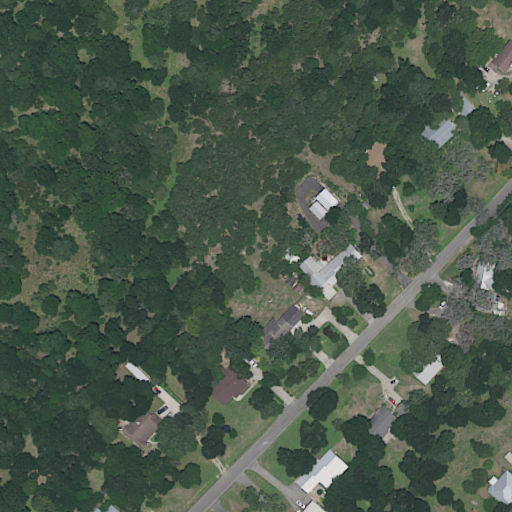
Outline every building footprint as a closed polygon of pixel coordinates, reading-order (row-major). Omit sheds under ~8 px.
[(505,74),(511,66),(511,67),(511,38),(491,63),(505,74)] [(426,142),(435,152),(459,130),(449,120),(426,142)] [(307,208),(319,221),(339,202),(326,189),(307,208)] [(309,280),(322,295),(363,258),(350,243),(309,280)] [(321,268),(311,256),(298,266),(307,278),(321,268)] [(491,291),(497,265),(478,260),(472,287),(491,291)] [(292,330),(304,315),(291,305),(280,320),(292,330)] [(416,378),(425,386),(447,362),(439,354),(416,378)] [(207,389),(223,407),(247,386),(231,367),(207,389)] [(362,426),(379,442),(399,421),(382,404),(362,426)] [(121,432),(139,449),(163,423),(151,412),(141,424),(134,418),(121,432)] [(348,467),(328,448),(295,483),(308,494),(319,482),(327,489),(348,467)] [(511,475),(504,469),(485,491),(505,508),(511,500),(511,475)] [(325,511),(313,500),(302,511),(325,511)]
